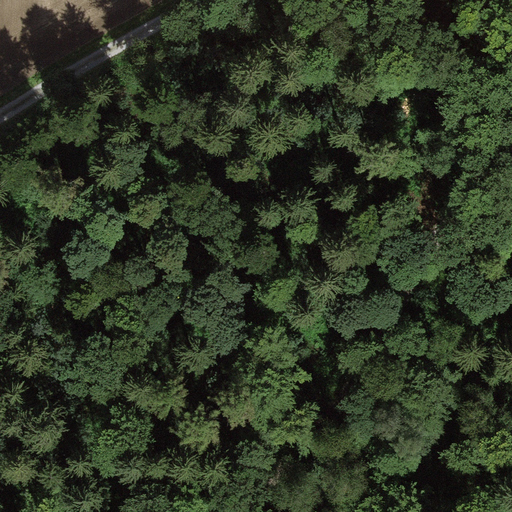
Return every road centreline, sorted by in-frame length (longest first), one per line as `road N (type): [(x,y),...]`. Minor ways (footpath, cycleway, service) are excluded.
road 1 (track): [(511,167),(484,186),(362,376),(247,511)]
road 2 (track): [(0,129),(206,0)]
